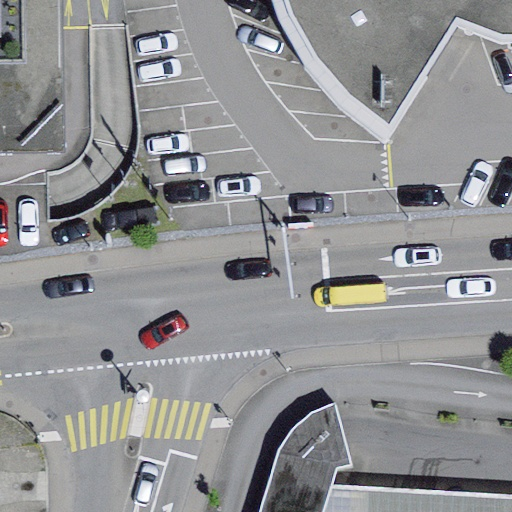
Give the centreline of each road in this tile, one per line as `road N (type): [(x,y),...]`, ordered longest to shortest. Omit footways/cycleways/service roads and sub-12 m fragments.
road 1 (primary): [(511,291),(136,318)]
road 2 (tertiary): [(121,511),(144,415),(136,318)]
road 3 (primary): [(136,318),(0,334)]
